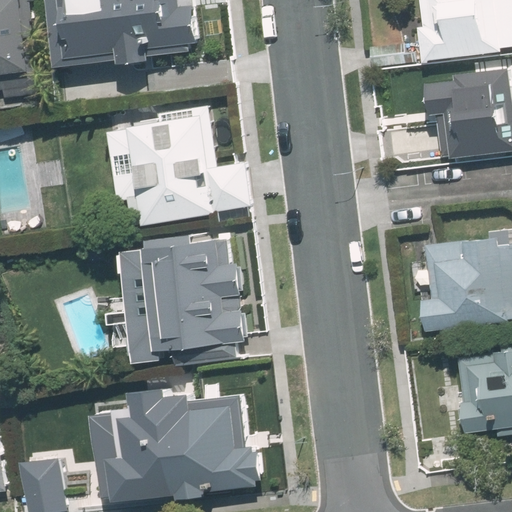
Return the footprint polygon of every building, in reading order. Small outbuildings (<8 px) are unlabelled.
[(36,0),(0,0),(0,88),(9,87),(10,97),(47,92),(36,0)] [(68,0),(72,38),(110,34),(111,36),(122,35),(121,23),(200,15),(198,0),(68,0)] [(424,24),(428,60),(435,60),(435,57),(507,49),(507,46),(511,45),(511,0),(427,0),(430,23),(424,24)] [(511,70),(432,80),(436,113),(442,113),(446,155),(455,154),(455,156),(511,149),(511,70)] [(214,113),(137,124),(137,126),(118,129),(128,198),(138,196),(141,220),(151,219),(152,222),(221,212),(221,210),(256,205),(250,161),(222,165),(214,113)] [(511,241),(506,243),(505,235),(472,238),(472,237),(432,242),(438,295),(429,296),(433,328),(511,319),(511,241)] [(133,247),(140,360),(168,359),(167,349),(249,343),(244,261),(226,262),(224,241),(133,247)] [(0,490),(13,489),(0,347),(0,490)] [(511,347),(464,354),(473,430),(502,426),(503,434),(511,433),(511,347)] [(215,488),(265,484),(265,478),(269,477),(266,449),(261,449),(260,443),(246,444),(242,401),(252,400),(248,357),(200,362),(205,405),(179,407),(176,385),(143,388),(144,405),(119,408),(128,497),(185,491),(185,496),(216,493),(215,488)]
